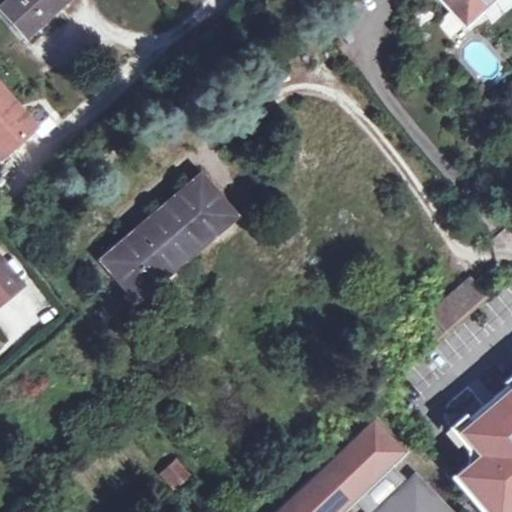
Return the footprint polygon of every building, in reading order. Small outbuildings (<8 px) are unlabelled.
[(24,37),(44,19),(64,0),(10,0),(0,10),(11,22),(24,37)] [(511,0),(446,0),(466,22),(489,0),(511,0)] [(452,41),(467,28),(451,10),(437,22),(452,41)] [(44,19),(24,37),(31,45),(51,27),(44,19)] [(0,84),(0,150),(3,154),(35,126),(0,84)] [(113,247),(104,255),(106,258),(99,264),(132,303),(173,268),(166,259),(174,253),(181,261),(227,221),(195,183),(149,222),(153,226),(142,235),(139,231),(116,250),(113,247)] [(0,295),(4,300),(21,285),(0,260),(0,295)] [(445,331),(485,296),(474,283),(434,317),(445,331)] [(102,346),(83,323),(72,332),(92,355),(102,346)] [(475,449),(474,456),(511,500),(511,389),(511,391),(506,385),(492,396),(511,419),(501,427),(482,405),(465,419),(475,431),(466,438),(475,449)] [(390,467),(392,465),(405,453),(373,419),(358,433),(390,467)] [(390,467),(358,433),(321,468),(353,502),(390,467)] [(194,482),(177,462),(169,469),(186,489),(194,482)] [(296,465),(277,482),(286,491),(287,492),(304,473),(296,465)] [(362,511),(374,511),(407,482),(392,465),(390,467),(353,502),(362,511)] [(342,511),(353,502),(321,468),(274,511),(342,511)] [(263,511),(286,491),(277,482),(246,509),(249,511),(263,511)] [(407,482),(374,511),(448,511),(419,482),(407,482)]
